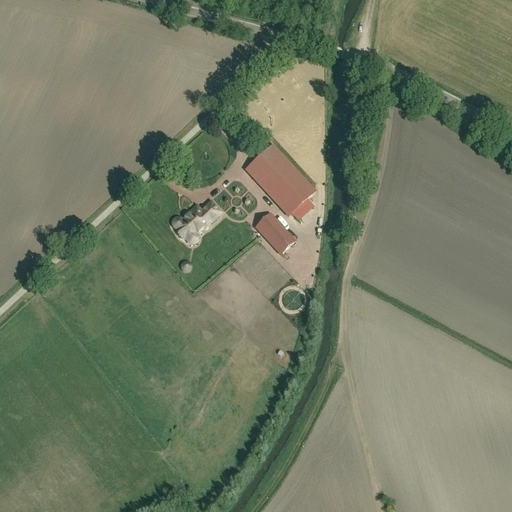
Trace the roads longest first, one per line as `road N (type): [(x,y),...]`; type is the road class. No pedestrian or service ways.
road 1 (unclassified): [(0,313),(257,72),(276,34)]
road 2 (unclassified): [(511,131),(388,69),(276,34)]
road 3 (track): [(397,73),(358,239)]
road 4 (track): [(346,346),(380,511)]
road 5 (unclassified): [(276,34),(151,0)]
